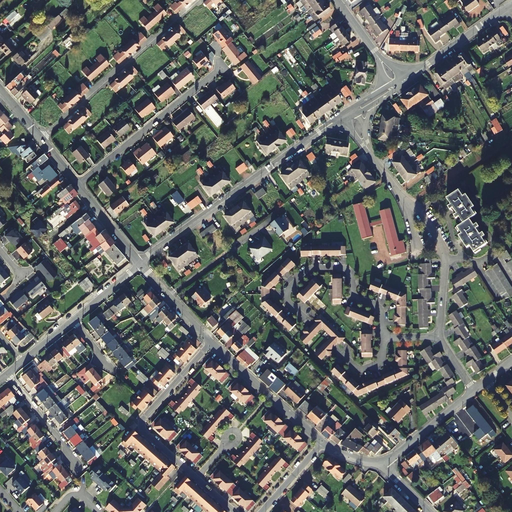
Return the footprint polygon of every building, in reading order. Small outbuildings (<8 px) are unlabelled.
[(190,1),(189,0),(179,0),(180,1),(177,3),(176,2),(173,4),(170,7),(176,14),(179,11),(185,6),(190,1)] [(206,0),(203,3),(210,10),(213,7),(211,5),(214,3),(215,5),(220,0),(206,0)] [(308,10),(322,0),(311,0),(304,5),(301,7),(305,12),(308,10)] [(322,0),(308,10),(312,15),(326,5),(322,0)] [(450,9),(453,7),(447,0),(445,2),(450,9)] [(479,5),(475,0),(470,0),(463,5),(469,12),(479,5)] [(151,15),(157,22),(165,15),(164,15),(167,13),(158,3),(154,7),(156,10),(151,14),(151,15)] [(315,21),(330,10),(326,5),(312,15),(315,21)] [(373,9),(370,5),(360,12),(363,17),(365,16),(370,23),(379,16),(379,15),(377,16),(373,10),(373,9)] [(51,30),(52,28),(70,12),(66,8),(47,25),(51,30)] [(191,13),(199,22),(205,16),(208,19),(211,17),(206,11),(203,13),(199,8),(196,11),(195,10),(191,13)] [(12,24),(15,21),(13,18),(17,14),(15,11),(6,18),(12,24)] [(192,27),(199,22),(191,13),(188,17),(188,18),(186,20),(190,25),(187,27),(192,33),(195,31),(192,27)] [(150,28),(157,22),(151,15),(151,14),(146,19),(144,16),(139,20),(148,29),(150,28)] [(440,22),(446,32),(454,26),(455,28),(460,25),(452,14),(448,17),(448,18),(442,23),(441,22),(440,22)] [(379,18),(380,18),(379,16),(370,23),(376,31),(374,32),(377,36),(388,29),(384,24),(384,25),(379,18)] [(336,36),(344,31),(338,22),(330,28),(333,32),(336,36)] [(433,28),(428,32),(436,42),(440,39),(439,37),(446,32),(440,22),(439,23),(440,24),(433,29),(433,28)] [(311,31),(318,26),(316,23),(309,28),(311,31)] [(174,29),(168,34),(174,41),(180,36),(178,34),(181,32),(182,34),(185,31),(179,24),(174,29)] [(54,29),(52,28),(51,30),(47,25),(36,35),(41,40),(54,29)] [(390,51),(395,51),(404,51),(405,39),(405,36),(405,31),(405,27),(402,27),(402,39),(400,39),(400,41),(396,41),(396,40),(390,40),(390,51)] [(89,28),(76,40),(78,43),(91,30),(89,28)] [(231,42),(233,40),(222,28),(213,35),(217,39),(216,40),(217,40),(220,45),(223,49),(231,42)] [(322,32),(320,29),(313,34),(315,37),(322,32)] [(342,45),(351,39),(344,31),(336,36),(340,41),(339,41),(342,45)] [(132,40),(127,44),(133,51),(139,46),(144,41),(147,39),(141,32),(138,34),(135,37),(137,39),(134,41),(132,40)] [(501,40),(495,32),(486,38),(492,46),(496,43),(497,44),(501,40)] [(174,41),(168,34),(162,39),(157,44),(163,51),(166,48),(164,46),(167,44),(169,46),(174,41)] [(70,50),(78,43),(76,40),(71,35),(55,50),(60,54),(63,54),(69,49),(70,50)] [(492,46),(486,38),(478,44),(484,53),(489,50),(488,49),(492,46)] [(406,41),(406,39),(405,39),(404,51),(414,51),(414,52),(419,52),(420,41),(414,40),(414,41),(406,41)] [(8,40),(0,47),(0,48),(1,50),(2,49),(7,55),(15,48),(8,40)] [(235,66),(244,59),(231,42),(223,49),(230,57),(229,58),(235,66)] [(133,51),(127,44),(121,49),(123,51),(120,54),(119,52),(116,54),(113,57),(119,64),(122,61),(128,56),(133,51)] [(21,66),(30,58),(21,49),(12,57),(16,61),(21,66)] [(145,55),(152,63),(158,57),(161,61),(164,58),(159,52),(156,54),(152,50),(149,52),(148,51),(145,55)] [(202,53),(193,60),(199,68),(205,63),(206,64),(209,61),(202,53)] [(346,53),(339,58),(341,61),(348,55),(346,53)] [(109,63),(101,54),(96,58),(98,61),(94,65),(100,72),(107,66),(107,65),(109,63)] [(146,68),(152,63),(145,55),(141,58),(142,59),(139,61),(143,66),(140,68),(146,74),(149,72),(146,68)] [(474,69),(464,55),(459,58),(469,72),(474,69)] [(454,62),(464,76),(469,72),(459,58),(454,62)] [(254,84),(262,78),(247,61),(240,67),(251,79),(250,80),(254,84)] [(356,67),(357,67),(356,72),(366,73),(367,63),(357,61),(356,67)] [(464,76),(454,62),(449,65),(460,79),(464,76)] [(93,79),(100,72),(94,65),(89,69),(86,67),(82,71),(90,80),(92,78),(93,79)] [(127,70),(121,75),(127,82),(133,77),(131,76),(134,73),(136,75),(138,72),(132,65),(127,70)] [(445,68),(455,83),(460,79),(449,65),(445,68)] [(455,83),(445,68),(440,72),(450,86),(455,83)] [(194,77),(187,69),(178,76),(176,73),(169,78),(178,89),(194,77)] [(167,76),(163,70),(160,72),(158,74),(163,79),(167,76)] [(331,84),(334,82),(327,72),(324,74),(331,84)] [(366,73),(356,72),(355,77),(354,82),(364,84),(366,73)] [(450,86),(440,72),(435,75),(445,89),(450,86)] [(25,74),(23,76),(20,73),(5,87),(10,92),(27,76),(25,74)] [(31,77),(29,74),(27,76),(10,92),(13,95),(22,87),(21,85),(22,84),(23,84),(31,77)] [(127,82),(121,75),(115,80),(110,85),(116,92),(119,90),(117,88),(120,85),(122,87),(127,82)] [(35,83),(32,80),(14,96),(17,99),(21,95),(30,87),(35,83)] [(219,87),(216,90),(223,99),(235,89),(229,82),(223,87),(223,86),(220,88),(219,87)] [(75,90),(69,95),(75,102),(81,98),(87,92),(89,90),(83,83),(80,85),(77,88),(79,90),(76,92),(75,90)] [(168,83),(155,93),(161,101),(171,94),(172,95),(175,92),(168,83)] [(421,85),(401,99),(408,109),(428,95),(421,85)] [(325,90),(335,104),(341,101),(330,86),(325,90)] [(340,90),(346,97),(351,93),(346,86),(340,90)] [(30,87),(21,95),(25,99),(26,98),(31,103),(38,96),(30,87)] [(203,98),(198,102),(204,110),(218,98),(211,90),(202,97),(203,98)] [(320,93),(330,108),(335,104),(325,90),(320,93)] [(98,96),(105,104),(111,99),(114,102),(117,99),(112,93),(109,96),(105,91),(102,94),(101,93),(98,96)] [(330,108),(320,93),(315,97),(325,112),(330,108)] [(75,102),(69,95),(64,100),(65,102),(62,105),(61,103),(58,105),(64,112),(70,107),(75,102)] [(99,110),(105,104),(98,96),(94,99),(95,100),(92,103),(96,107),(93,110),(98,116),(102,113),(99,110)] [(310,101),(320,115),(325,112),(315,97),(310,101)] [(148,99),(136,109),(142,117),(152,110),(156,108),(148,99)] [(429,117),(439,110),(431,99),(421,106),(429,117)] [(305,105),(315,119),(320,115),(310,101),(305,105)] [(401,110),(396,103),(393,105),(398,113),(401,110)] [(50,110),(43,116),(51,124),(54,121),(54,120),(57,117),(52,113),(55,110),(50,104),(47,107),(50,110)] [(299,108),(310,123),(315,119),(305,105),(299,108)] [(80,112),(74,117),(80,124),(86,119),(84,117),(87,114),(89,116),(92,114),(85,107),(80,112)] [(172,122),(179,130),(195,117),(188,109),(172,122)] [(0,127),(0,128),(0,131),(3,135),(0,138),(0,139),(5,145),(13,137),(8,131),(12,127),(7,122),(9,121),(0,111),(0,127)] [(382,122),(399,124),(400,118),(383,116),(382,122)] [(80,124),(74,117),(68,122),(63,126),(69,134),(72,131),(70,129),(73,127),(75,128),(80,124)] [(134,125),(128,117),(113,128),(120,137),(134,125)] [(296,121),(302,128),(304,127),(299,119),(296,121)] [(381,128),(398,130),(399,124),(382,122),(381,128)] [(286,140),(276,127),(271,130),(281,144),(286,140)] [(153,138),(160,147),(174,136),(167,128),(157,136),(156,135),(153,138)] [(292,128),(286,132),(290,137),(296,133),(292,128)] [(380,134),(397,136),(398,130),(381,128),(380,134)] [(109,130),(97,140),(104,148),(112,141),(113,142),(116,140),(109,130)] [(281,144),(271,130),(266,134),(276,147),(281,144)] [(262,137),(271,151),(276,147),(266,134),(262,137)] [(397,136),(380,134),(379,139),(396,142),(397,136)] [(257,141),(266,154),(271,151),(262,137),(257,141)] [(338,143),(328,141),(327,148),(332,149),(331,151),(337,152),(338,143)] [(348,152),(349,144),(338,143),(337,152),(342,153),(342,151),(348,152)] [(133,153),(142,165),(156,154),(148,144),(140,149),(140,148),(133,153)] [(24,159),(33,152),(29,147),(28,148),(26,145),(20,146),(16,150),(23,159),(24,159)] [(81,146),(72,153),(81,163),(89,157),(81,146)] [(197,155),(191,149),(180,158),(185,164),(196,156),(197,155)] [(33,152),(24,159),(27,163),(36,156),(33,152)] [(316,158),(312,152),(307,156),(311,161),(316,158)] [(396,167),(410,157),(407,153),(393,162),(396,167)] [(48,159),(44,154),(30,165),(32,168),(30,169),(30,170),(26,173),(28,176),(38,167),(48,159)] [(400,172),(414,162),(410,157),(396,167),(400,172)] [(444,163),(448,169),(462,159),(460,159),(454,158),(452,157),(450,159),(447,161),(444,163)] [(127,163),(122,167),(128,175),(136,168),(129,160),(126,162),(127,163)] [(311,174),(301,161),(296,164),(306,178),(311,174)] [(248,168),(244,162),(236,168),(240,173),(248,168)] [(365,167),(362,162),(348,172),(351,177),(365,167)] [(403,177),(417,167),(414,162),(400,172),(403,177)] [(306,178),(296,164),(291,168),(301,182),(306,178)] [(45,181),(47,180),(49,182),(57,176),(48,166),(41,172),(38,167),(28,176),(30,178),(32,176),(37,181),(39,179),(40,180),(42,179),(45,181)] [(434,166),(426,172),(428,175),(434,171),(436,169),(434,166)] [(434,171),(438,177),(442,174),(445,172),(440,166),(437,168),(436,169),(434,171)] [(230,181),(220,167),(215,171),(225,185),(230,181)] [(359,179),(369,172),(365,167),(351,177),(355,182),(359,179)] [(417,167),(403,177),(407,182),(421,172),(417,167)] [(301,182),(291,168),(286,171),(296,185),(301,182)] [(225,185),(215,171),(210,175),(220,188),(225,185)] [(296,185),(286,171),(281,175),(291,189),(296,185)] [(362,184),(372,177),(369,172),(359,179),(362,184)] [(220,188),(210,175),(205,178),(215,192),(220,188)] [(366,189),(376,182),(372,177),(362,184),(366,189)] [(107,178),(99,184),(108,196),(117,189),(107,178)] [(205,178),(200,182),(210,195),(215,192),(205,178)] [(37,195),(38,193),(42,198),(60,183),(56,179),(49,185),(49,186),(43,191),(41,189),(36,194),(37,195)] [(69,185),(57,195),(61,200),(73,190),(69,185)] [(263,188),(255,194),(259,199),(267,194),(263,188)] [(73,190),(61,200),(65,204),(66,204),(77,195),(73,190)] [(463,223),(469,218),(475,215),(473,211),(471,208),(474,206),(466,194),(465,195),(463,196),(459,190),(447,198),(451,204),(448,206),(450,209),(453,208),(456,213),(454,215),(456,218),(459,216),(461,220),(463,223)] [(175,195),(181,203),(184,200),(178,193),(175,195)] [(122,197),(110,206),(116,214),(128,205),(122,197)] [(199,203),(194,198),(188,203),(192,208),(199,203)] [(75,201),(69,206),(66,204),(65,204),(50,216),(52,219),(63,211),(65,214),(66,213),(68,215),(65,217),(66,219),(68,218),(80,208),(75,201)] [(254,215),(244,201),(240,205),(249,218),(254,215)] [(370,227),(369,223),(364,202),(355,204),(354,205),(363,239),(372,236),(370,227)] [(235,208),(245,222),(249,218),(240,205),(235,208)] [(169,225),(174,222),(164,208),(159,212),(169,225)] [(245,222),(235,208),(230,212),(240,226),(245,222)] [(390,208),(380,211),(382,220),(383,223),(392,256),(406,252),(403,240),(399,241),(390,208)] [(68,218),(66,219),(53,230),(55,232),(63,226),(66,229),(74,223),(73,222),(84,213),(81,209),(68,218)] [(169,225),(159,212),(154,215),(164,229),(169,225)] [(240,226),(230,212),(225,216),(235,229),(240,226)] [(88,220),(89,219),(85,214),(74,223),(66,229),(64,231),(67,234),(76,226),(78,228),(79,227),(88,220)] [(164,229),(154,215),(149,219),(159,233),(164,229)] [(283,223),(280,218),(271,224),(280,236),(289,230),(285,225),(284,226),(283,223)] [(469,218),(463,223),(461,224),(457,227),(459,230),(461,233),(458,235),(466,247),(468,246),(469,245),(473,251),(479,248),(486,243),(483,240),(482,237),(485,235),(482,232),(481,233),(479,230),(478,231),(476,228),(479,226),(476,223),(474,225),(469,218)] [(144,222),(154,236),(159,233),(149,219),(144,222)] [(91,224),(88,220),(79,227),(82,231),(91,224)] [(94,228),(91,224),(82,231),(85,235),(87,233),(94,228)] [(207,229),(211,234),(217,229),(213,224),(207,229)] [(21,241),(9,227),(3,232),(6,235),(5,236),(11,244),(12,243),(15,246),(21,241)] [(93,240),(99,235),(94,228),(87,233),(93,240)] [(207,229),(200,234),(204,239),(211,234),(207,229)] [(110,238),(104,231),(99,235),(93,240),(89,243),(95,249),(110,238)] [(114,244),(110,238),(95,249),(98,252),(102,249),(104,251),(113,245),(114,244)] [(272,249),(264,238),(257,243),(257,244),(255,246),(254,245),(250,248),(256,257),(261,258),(272,249)] [(60,241),(55,246),(60,252),(65,248),(60,241)] [(198,256),(188,242),(183,246),(193,260),(198,256)] [(32,252),(24,243),(16,250),(24,259),(32,252)] [(117,265),(125,258),(113,245),(104,251),(117,265)] [(179,249),(189,263),(193,260),(183,246),(179,249)] [(316,255),(316,247),(301,247),(301,256),(306,256),(306,255),(311,255),(316,255)] [(331,256),(331,247),(316,247),(316,255),(320,255),(326,255),(326,256),(331,256)] [(346,255),(345,247),(331,247),(331,256),(336,256),(336,255),(341,255),(346,255)] [(189,263),(179,249),(174,253),(184,267),(189,263)] [(509,253),(507,250),(501,254),(503,257),(505,260),(511,256),(509,253)] [(179,270),(184,267),(174,253),(169,256),(179,270)] [(296,265),(289,258),(279,269),(284,275),(288,271),(291,268),(292,269),(296,265)] [(45,260),(36,267),(49,282),(57,275),(45,260)] [(86,262),(86,271),(95,271),(95,263),(86,262)] [(435,298),(431,298),(431,288),(430,285),(428,285),(427,278),(435,278),(435,273),(431,273),(431,264),(425,264),(420,264),(420,268),(423,268),(423,274),(423,275),(419,275),(420,292),(422,292),(423,299),(419,299),(420,328),(428,328),(428,317),(430,317),(430,313),(430,310),(428,310),(427,303),(428,303),(435,303),(435,298)] [(498,290),(500,293),(502,296),(504,299),(510,297),(511,297),(511,296),(511,286),(510,283),(508,280),(506,278),(504,275),(503,272),(501,269),(499,267),(498,264),(492,267),(486,271),(488,274),(489,277),(491,279),(493,282),(494,285),(496,288),(498,290)] [(0,266),(0,282),(2,284),(10,277),(0,266)] [(464,273),(463,272),(459,274),(456,275),(458,277),(452,281),(456,288),(453,290),(455,294),(453,295),(457,302),(461,307),(468,303),(462,294),(464,292),(462,289),(460,286),(465,282),(477,274),(473,268),(464,273)] [(284,275),(279,269),(268,279),(274,285),(275,286),(278,282),(281,278),(284,275)] [(341,280),(341,275),(333,275),(332,290),(342,290),(342,285),(341,285),(341,280)] [(323,285),(315,277),(310,282),(311,282),(310,284),(307,287),(313,294),(323,285)] [(274,285),(268,279),(262,286),(262,295),(270,295),(270,290),(274,285)] [(79,285),(84,292),(90,288),(84,280),(79,285)] [(383,294),(386,286),(373,281),(369,290),(374,291),(374,290),(379,292),(383,294)] [(397,301),(400,292),(386,286),(383,294),(388,296),(393,298),(392,299),(397,301)] [(313,294),(307,287),(304,290),(302,292),(301,291),(296,295),(304,303),(313,294)] [(202,289),(193,297),(196,301),(197,300),(199,303),(198,303),(202,307),(206,303),(207,304),(211,300),(206,295),(206,294),(202,289)] [(342,295),(342,290),(332,290),(332,305),(341,305),(341,300),(341,295),(342,295)] [(406,307),(406,294),(400,292),(397,301),(397,307),(406,307)] [(125,307),(127,310),(133,305),(131,303),(135,299),(130,293),(127,296),(125,294),(119,299),(125,307)] [(146,306),(156,298),(151,293),(147,296),(144,293),(139,298),(141,301),(144,299),(141,302),(146,307),(146,306)] [(270,300),(270,295),(262,295),(262,304),(268,310),(274,304),(270,300)] [(143,309),(150,318),(159,310),(157,307),(161,304),(156,298),(146,306),(146,307),(143,309)] [(114,315),(115,317),(119,314),(118,313),(119,312),(121,314),(124,311),(123,310),(125,307),(119,299),(113,304),(114,306),(109,309),(114,315)] [(39,313),(35,316),(40,321),(43,318),(43,319),(53,311),(47,303),(37,311),(39,313)] [(278,307),(275,303),(274,304),(268,310),(279,321),(285,315),(281,311),(278,308),(278,307)] [(3,306),(0,308),(0,323),(1,325),(9,317),(12,319),(15,317),(11,312),(9,314),(3,306)] [(352,308),(348,306),(345,314),(358,319),(362,311),(357,309),(357,310),(352,308)] [(406,325),(406,307),(397,307),(397,314),(395,314),(394,315),(395,322),(397,321),(397,325),(406,325)] [(108,320),(110,318),(114,315),(109,309),(104,314),(108,320)] [(165,309),(162,313),(159,310),(150,318),(153,321),(159,315),(160,316),(156,320),(160,324),(164,321),(170,315),(165,309)] [(225,321),(230,317),(234,313),(231,310),(222,318),(222,319),(225,321)] [(242,319),(244,317),(237,310),(234,313),(242,319)] [(367,313),(362,311),(358,319),(372,325),(375,317),(371,316),(366,314),(367,313)] [(464,323),(456,311),(449,315),(455,324),(452,326),(454,329),(460,338),(454,342),(456,345),(459,343),(465,352),(467,355),(469,354),(473,359),(466,363),(469,367),(472,365),(477,373),(486,368),(484,364),(482,366),(479,360),(482,358),(474,346),(472,343),(470,344),(466,338),(469,336),(467,332),(469,331),(464,323)] [(222,319),(222,318),(221,317),(221,316),(217,312),(207,320),(214,328),(219,323),(218,322),(222,319)] [(240,321),(242,319),(234,313),(230,317),(235,322),(230,326),(228,323),(218,332),(223,337),(238,323),(240,321)] [(167,328),(166,329),(169,332),(175,327),(172,323),(175,320),(170,315),(164,321),(168,326),(167,327),(167,328)] [(288,318),(285,315),(279,321),(289,331),(296,324),(292,321),(292,322),(288,318)] [(316,322),(312,326),(318,332),(322,328),(326,331),(332,325),(321,315),(317,318),(319,319),(316,322)] [(12,319),(3,326),(9,332),(7,334),(12,339),(25,328),(15,317),(12,319)] [(103,325),(105,323),(103,321),(101,323),(97,318),(90,323),(95,331),(103,325)] [(237,330),(238,329),(241,332),(248,325),(242,319),(240,321),(243,324),(241,326),(238,323),(223,337),(227,341),(235,334),(237,330)] [(101,338),(109,332),(103,325),(95,331),(101,338)] [(241,332),(244,335),(251,328),(248,325),(241,332)] [(345,338),(332,325),(326,331),(332,337),(327,341),(334,347),(338,343),(340,341),(342,342),(345,338)] [(318,332),(312,326),(310,329),(308,327),(303,331),(303,333),(305,334),(300,339),(306,345),(318,332)] [(189,333),(181,327),(179,329),(186,336),(189,333)] [(27,329),(25,328),(12,339),(18,345),(21,342),(25,346),(35,337),(29,332),(27,333),(25,331),(27,329)] [(117,333),(116,334),(112,329),(109,332),(101,338),(107,345),(119,336),(117,333)] [(506,347),(511,342),(511,335),(507,329),(505,331),(508,335),(501,340),(506,347)] [(372,337),(372,331),(361,331),(362,344),(371,344),(371,339),(371,337),(372,337)] [(119,336),(107,345),(114,353),(121,347),(120,346),(124,343),(121,340),(124,337),(121,334),(119,336)] [(75,348),(77,351),(83,346),(82,345),(85,342),(79,335),(76,337),(75,335),(68,340),(75,348)] [(238,342),(237,341),(232,346),(238,352),(240,350),(247,344),(250,341),(245,335),(238,342)] [(187,343),(181,351),(184,354),(187,351),(192,355),(196,351),(192,347),(194,344),(189,339),(186,342),(187,343)] [(68,358),(71,356),(69,353),(75,348),(68,340),(62,345),(64,347),(61,349),(67,357),(68,358)] [(492,346),(497,354),(506,347),(501,340),(492,346)] [(334,347),(327,341),(315,354),(321,360),(326,355),(328,356),(329,356),(333,352),(331,350),(334,347)] [(287,354),(275,343),(271,346),(266,351),(264,353),(269,358),(271,355),(279,363),(287,354)] [(247,347),(248,346),(247,344),(240,350),(242,352),(242,353),(244,350),(247,347)] [(371,348),(371,344),(362,344),(362,357),(373,357),(373,350),(371,350),(371,348)] [(133,349),(134,349),(132,346),(128,349),(125,346),(122,348),(121,347),(114,353),(120,360),(127,355),(133,349)] [(432,349),(430,346),(421,351),(429,364),(432,361),(438,370),(440,369),(446,378),(444,379),(446,382),(448,386),(443,389),(439,392),(441,394),(432,399),(420,407),(426,416),(429,414),(428,412),(436,406),(448,399),(451,397),(450,394),(456,391),(451,383),(455,381),(453,378),(455,377),(447,364),(445,361),(443,363),(439,357),(443,355),(440,352),(434,356),(430,350),(432,349)] [(256,361),(259,358),(247,347),(244,350),(256,361)] [(67,357),(61,349),(58,352),(57,350),(51,355),(57,363),(63,358),(64,359),(67,357)] [(169,355),(162,349),(160,351),(167,358),(169,355)] [(243,363),(247,367),(251,363),(252,364),(255,362),(256,361),(244,350),(242,353),(242,352),(237,358),(243,363)] [(167,358),(160,351),(157,354),(165,360),(167,358)] [(187,351),(184,354),(181,351),(177,355),(175,354),(173,357),(178,362),(181,359),(185,363),(192,355),(187,351)] [(399,369),(407,368),(407,351),(398,351),(398,354),(396,354),(396,361),(397,362),(398,362),(399,369)] [(51,355),(45,360),(45,361),(41,364),(45,370),(48,373),(53,369),(54,370),(60,365),(57,363),(51,355)] [(128,371),(135,365),(129,357),(127,355),(120,360),(128,371)] [(212,375),(220,367),(217,364),(216,365),(209,359),(202,366),(212,375)] [(256,372),(261,366),(255,362),(252,364),(250,367),(256,372)] [(174,375),(170,371),(172,368),(167,363),(164,366),(166,368),(159,375),(163,378),(165,375),(170,379),(174,375)] [(299,371),(290,363),(285,368),(294,376),(299,371)] [(37,373),(33,369),(31,371),(23,378),(28,384),(41,373),(45,370),(41,364),(37,367),(40,371),(39,372),(37,373)] [(342,368),(338,365),(332,371),(342,382),(348,376),(345,373),(341,369),(342,368)] [(223,370),(220,367),(212,375),(222,384),(229,376),(222,371),(223,370)] [(408,375),(408,368),(407,368),(399,369),(393,371),(396,380),(408,375)] [(90,380),(98,374),(93,369),(85,374),(90,380)] [(268,369),(260,378),(277,394),(286,385),(278,378),(273,383),(268,378),(272,373),(268,369)] [(384,376),(379,378),(383,386),(396,380),(393,371),(388,373),(388,374),(384,376)] [(42,378),(44,376),(41,373),(28,384),(32,389),(34,388),(39,394),(44,390),(49,386),(42,378)] [(141,373),(138,375),(146,382),(148,379),(141,373)] [(98,383),(102,380),(98,374),(90,380),(95,386),(93,387),(96,390),(101,386),(98,383)] [(146,382),(138,375),(136,378),(143,384),(146,382)] [(165,375),(163,378),(159,375),(155,379),(154,378),(151,381),(157,386),(159,383),(163,387),(170,379),(165,375)] [(336,384),(328,376),(317,387),(327,396),(329,393),(324,390),(331,383),(334,386),(336,384)] [(351,379),(348,376),(342,382),(353,392),(359,385),(356,382),(355,383),(351,379)] [(383,386),(379,378),(375,380),(370,382),(370,381),(365,383),(369,392),(383,386)] [(190,390),(184,396),(191,401),(199,392),(198,391),(201,387),(191,379),(188,383),(191,385),(188,389),(190,390)] [(238,398),(245,389),(242,386),(241,387),(234,381),(228,389),(238,398)] [(56,384),(54,382),(49,386),(44,390),(50,397),(54,394),(50,390),(51,389),(50,388),(56,384)] [(306,394),(293,383),(285,391),(298,403),(306,394)] [(353,392),(357,396),(369,392),(365,383),(359,385),(353,392)] [(85,393),(79,386),(76,389),(82,396),(82,395),(85,393)] [(153,399),(148,395),(151,392),(146,387),(143,391),(144,392),(138,399),(142,402),(144,399),(149,404),(153,399)] [(0,404),(2,407),(8,401),(12,405),(17,401),(13,397),(14,396),(8,389),(0,395),(0,404)] [(249,392),(245,389),(238,398),(248,406),(254,399),(248,393),(249,392)] [(39,394),(37,396),(43,403),(50,397),(44,390),(39,394)] [(85,393),(82,395),(85,399),(86,398),(89,401),(92,399),(89,395),(86,392),(85,393)] [(50,397),(43,403),(49,410),(56,404),(61,400),(55,393),(54,394),(50,397)] [(191,401),(184,396),(179,402),(178,400),(175,403),(172,401),(169,405),(178,413),(181,410),(183,411),(191,401)] [(130,405),(135,410),(138,407),(142,411),(149,404),(144,399),(142,402),(138,399),(134,403),(132,402),(130,405)] [(299,407),(308,416),(315,408),(306,400),(299,407)] [(402,400),(388,414),(397,423),(402,418),(401,417),(407,411),(408,412),(411,408),(402,400)] [(93,411),(97,407),(103,414),(106,411),(103,407),(99,403),(98,402),(96,401),(91,405),(89,407),(93,411)] [(65,409),(70,406),(68,403),(64,406),(61,402),(57,406),(56,404),(49,410),(55,418),(65,409)] [(494,436),(496,434),(473,405),(467,411),(480,428),(474,433),(480,441),(490,432),(494,436)] [(129,413),(121,406),(119,408),(126,415),(129,413)] [(318,425),(327,414),(318,406),(315,408),(308,416),(318,425)] [(18,420),(25,414),(21,408),(17,411),(14,408),(8,414),(7,414),(10,417),(13,414),(18,420)] [(220,411),(212,420),(218,426),(223,420),(225,421),(228,418),(231,421),(234,417),(225,408),(222,412),(220,411)] [(65,409),(55,418),(61,425),(61,426),(63,428),(74,420),(65,409)] [(275,417),(268,411),(261,419),(271,428),(279,419),(275,416),(275,417)] [(19,428),(17,430),(19,433),(22,431),(29,426),(26,423),(30,419),(25,414),(18,420),(14,423),(19,428)] [(338,422),(337,423),(327,414),(318,425),(315,428),(329,440),(331,438),(340,428),(342,426),(338,422)] [(160,434),(168,426),(158,417),(151,425),(157,430),(160,434)] [(81,432),(75,426),(78,423),(75,419),(74,420),(63,428),(66,431),(65,433),(71,440),(81,432)] [(281,436),(288,428),(281,423),(282,422),(279,419),(271,428),(281,436)] [(218,426),(212,420),(204,430),(205,431),(202,434),(211,443),(215,439),(212,436),(215,433),(213,431),(218,426)] [(379,431),(370,423),(364,430),(370,435),(372,437),(379,431)] [(29,440),(40,431),(35,425),(31,428),(29,426),(22,431),(29,440)] [(398,436),(401,433),(393,425),(386,432),(393,439),(397,435),(398,436)] [(177,434),(168,426),(160,434),(164,437),(165,437),(171,442),(177,434)] [(291,445),(298,436),(295,433),(294,434),(288,428),(281,436),(291,445)] [(343,433),(345,432),(340,428),(331,438),(338,444),(343,439),(345,440),(350,434),(351,434),(348,431),(345,435),(343,433)] [(361,449),(364,447),(356,443),(363,435),(358,430),(359,429),(358,428),(357,429),(356,428),(351,434),(350,434),(345,440),(342,444),(359,452),(361,449)] [(42,443),(40,440),(44,437),(40,431),(29,440),(33,446),(32,447),(34,450),(35,449),(42,443)] [(121,444),(126,448),(128,446),(129,445),(138,435),(133,431),(121,444)] [(81,432),(71,440),(77,447),(87,439),(89,438),(86,434),(84,436),(81,432)] [(251,444),(245,450),(252,456),(260,446),(259,445),(262,441),(252,433),(249,437),(252,439),(249,442),(251,444)] [(433,446),(443,458),(458,445),(449,433),(433,446)] [(134,449),(136,446),(137,447),(144,440),(138,435),(129,445),(134,449)] [(301,439),(298,436),(291,445),(300,453),(307,446),(300,440),(301,439)] [(83,455),(93,447),(87,439),(77,447),(83,455)] [(186,456),(193,448),(183,439),(176,447),(182,452),(182,453),(186,456)] [(364,447),(361,449),(367,455),(368,455),(372,451),(376,454),(383,446),(375,439),(371,444),(368,442),(364,447)] [(139,453),(141,451),(143,452),(149,445),(144,440),(137,447),(136,446),(134,449),(139,453)] [(420,449),(421,451),(418,454),(424,461),(426,464),(429,462),(426,459),(428,457),(433,462),(436,460),(438,462),(443,458),(433,446),(429,440),(425,443),(425,444),(420,449)] [(500,456),(510,448),(508,444),(506,446),(503,442),(498,446),(494,450),(500,456)] [(44,460),(51,454),(42,443),(35,449),(44,460)] [(145,458),(147,455),(148,456),(154,449),(149,445),(143,452),(141,451),(139,453),(145,458)] [(93,447),(83,455),(91,465),(100,456),(93,447)] [(203,457),(193,448),(186,456),(189,460),(190,459),(196,464),(203,457)] [(511,452),(511,451),(511,449),(510,448),(500,456),(505,463),(509,459),(511,457),(511,452)] [(154,449),(148,456),(147,455),(145,458),(150,463),(152,460),(153,461),(159,454),(154,449)] [(252,456),(245,450),(240,455),(239,454),(236,457),(233,455),(229,459),(239,467),(242,464),(243,465),(252,456)] [(418,454),(415,451),(406,458),(412,466),(412,465),(414,468),(420,464),(425,471),(429,468),(426,464),(424,461),(418,454)] [(43,467),(38,472),(41,476),(43,474),(56,464),(53,461),(56,459),(51,454),(44,460),(40,463),(43,467)] [(152,460),(150,463),(155,468),(158,465),(158,466),(165,459),(159,454),(153,461),(152,460)] [(0,460),(0,468),(2,471),(2,470),(7,476),(15,469),(7,461),(8,459),(5,456),(0,460)] [(275,460),(267,469),(273,475),(279,469),(280,470),(283,467),(286,469),(289,466),(280,457),(277,461),(275,460)] [(329,458),(322,466),(327,470),(327,469),(331,473),(337,465),(329,458)] [(165,459),(158,466),(158,465),(155,468),(161,473),(164,470),(170,463),(165,459)] [(409,467),(405,461),(401,464),(406,470),(409,467)] [(175,468),(170,463),(164,470),(161,473),(155,481),(152,483),(151,485),(158,491),(168,480),(166,478),(175,468)] [(51,474),(50,475),(54,480),(58,477),(65,471),(60,465),(58,467),(56,464),(43,474),(46,477),(50,473),(51,474)] [(339,480),(345,472),(337,465),(331,473),(335,476),(334,476),(339,480)] [(99,485),(106,476),(96,467),(90,474),(93,476),(91,478),(99,485)] [(170,479),(178,471),(175,469),(168,477),(170,479)] [(220,486),(227,478),(217,469),(210,477),(216,482),(216,483),(220,486)] [(273,475),(267,469),(259,478),(260,479),(257,483),(266,492),(270,488),(267,485),(270,482),(268,480),(273,475)] [(66,480),(69,477),(65,471),(58,477),(62,483),(59,485),(62,489),(69,484),(66,480)] [(413,471),(408,476),(411,479),(413,482),(418,477),(416,474),(413,471)] [(463,484),(466,488),(470,485),(459,472),(456,475),(463,484)] [(352,476),(349,474),(343,481),(345,484),(352,476)] [(463,484),(456,475),(453,477),(458,483),(453,487),(456,490),(463,484)] [(106,476),(99,485),(106,491),(107,489),(110,492),(116,485),(106,476)] [(30,487),(21,477),(12,484),(15,488),(16,487),(22,494),(30,487)] [(174,491),(178,495),(182,491),(190,482),(186,477),(174,491)] [(230,494),(236,487),(227,478),(220,486),(223,489),(224,489),(230,494)] [(196,486),(190,482),(182,491),(186,495),(189,493),(190,494),(196,486)] [(463,484),(456,490),(459,494),(466,488),(463,484)] [(309,496),(313,492),(305,485),(298,493),(305,499),(309,496)] [(329,492),(321,485),(319,488),(326,494),(329,492)] [(186,495),(192,500),(194,497),(195,498),(201,491),(196,486),(190,494),(189,493),(186,495)] [(343,493),(346,497),(353,489),(349,486),(343,493)] [(239,503),(246,495),(236,487),(230,494),(236,499),(235,500),(239,503)] [(440,487),(428,496),(435,503),(444,496),(441,492),(443,490),(440,487)] [(326,494),(319,488),(316,490),(324,497),(326,494)] [(392,488),(383,497),(388,502),(396,493),(392,488)] [(365,499),(353,489),(346,497),(351,501),(358,507),(365,499)] [(192,500),(197,505),(199,502),(200,503),(207,496),(201,491),(195,498),(194,497),(192,500)] [(305,499),(298,493),(292,501),(299,508),(303,504),(302,503),(305,499)] [(388,502),(392,506),(401,497),(396,493),(388,502)] [(36,511),(44,504),(35,494),(26,502),(29,506),(31,505),(36,511)] [(256,504),(246,495),(239,503),(243,506),(249,511),(256,504)] [(197,505),(202,510),(205,507),(206,508),(212,501),(207,496),(200,503),(199,502),(197,505)] [(370,508),(378,499),(375,496),(367,505),(370,508)] [(392,506),(396,510),(405,501),(401,497),(392,506)] [(130,508),(126,508),(126,511),(140,511),(146,505),(138,498),(130,508)] [(126,511),(126,508),(123,508),(113,500),(106,508),(111,511),(126,511)] [(202,510),(205,511),(209,511),(210,511),(211,511),(217,505),(212,501),(206,508),(205,507),(202,510)] [(355,510),(358,507),(351,501),(348,504),(355,510)] [(396,510),(398,511),(402,511),(409,505),(405,501),(396,510)] [(462,511),(463,511),(456,502),(444,511),(462,511)]
